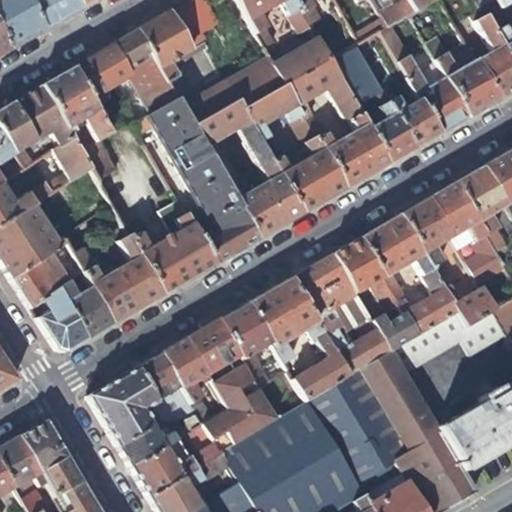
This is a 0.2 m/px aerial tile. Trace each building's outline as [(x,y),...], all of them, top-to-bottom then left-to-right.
[(0,0),(0,36),(7,50),(27,38),(41,30),(26,0),(0,0)] [(26,0),(41,30),(57,21),(77,9),(73,0),(26,0)] [(73,0),(77,9),(92,0),(73,0)] [(291,32),(302,25),(287,0),(226,0),(259,54),(269,48),(252,19),(275,5),(291,32)] [(315,22),(304,4),(301,0),(287,0),(302,25),(308,36),(313,33),(309,26),(315,22)] [(403,0),(406,4),(410,11),(428,0),(403,0)] [(469,0),(475,8),(489,0),(469,0)] [(511,0),(489,0),(475,8),(477,12),(481,19),(511,0)] [(402,15),(410,11),(406,4),(385,17),(389,23),(402,15)] [(151,23),(132,34),(172,102),(187,128),(231,102),(236,111),(279,86),(266,66),(263,60),(262,58),(188,101),(166,65),(199,45),(177,8),(151,23)] [(488,54),(472,64),(495,101),(508,93),(511,90),(511,70),(488,30),(481,19),(477,12),(466,18),(488,54)] [(352,44),(374,32),(381,28),(377,22),(349,39),(352,44)] [(511,35),(504,22),(488,30),(511,70),(511,35)] [(385,25),(381,28),(374,32),(384,48),(395,42),(385,25)] [(315,31),(313,33),(308,36),(311,40),(323,61),(327,58),(330,57),(315,31)] [(417,41),(423,50),(429,61),(440,79),(464,119),(477,111),(495,101),(472,64),(471,61),(453,72),(431,33),(417,41)] [(148,116),(172,102),(132,34),(116,44),(108,48),(126,79),(148,116)] [(311,40),(266,66),(279,86),(323,61),(311,40)] [(94,97),(126,79),(108,48),(83,63),(66,72),(93,116),(102,111),(94,97)] [(273,54),(269,48),(259,54),(262,58),(263,60),(273,54)] [(422,66),(429,61),(423,50),(415,54),(422,66)] [(394,66),(415,100),(436,136),(448,129),(464,119),(440,79),(423,89),(405,59),(394,66)] [(385,165),(364,130),(353,111),(346,99),(323,61),(279,86),(341,191),(349,186),(362,178),(377,170),(385,165)] [(35,90),(64,138),(71,134),(69,131),(79,125),(94,149),(95,148),(107,141),(93,116),(66,72),(52,81),(35,90)] [(236,111),(298,216),(318,204),(341,191),(279,86),(236,111)] [(46,137),(55,153),(68,146),(64,138),(35,90),(15,102),(0,110),(0,150),(1,150),(8,161),(13,170),(17,176),(33,167),(26,155),(20,158),(17,153),(46,137)] [(380,90),(375,93),(409,151),(422,143),(436,136),(415,100),(398,110),(387,91),(383,94),(380,90)] [(380,121),(364,130),(385,165),(396,159),(409,151),(375,93),(370,96),(372,100),(369,102),(380,121)] [(356,94),(346,99),(353,111),(363,105),(356,94)] [(210,233),(197,240),(212,266),(232,254),(253,242),(187,128),(172,102),(148,116),(132,126),(135,131),(138,137),(152,128),(210,233)] [(253,242),(276,229),(298,216),(236,111),(231,102),(187,128),(253,242)] [(130,134),(135,131),(132,126),(126,129),(130,134)] [(9,206),(0,192),(0,229),(28,213),(71,188),(87,178),(68,146),(55,153),(50,157),(61,176),(41,188),(9,206)] [(511,202),(511,160),(507,152),(493,161),(481,168),(504,207),(511,202)] [(486,218),(504,207),(481,168),(468,175),(452,184),(493,257),(505,250),(486,218)] [(13,170),(0,177),(0,185),(7,182),(17,176),(13,170)] [(93,188),(104,206),(123,195),(112,176),(93,188)] [(107,210),(104,206),(93,188),(87,178),(71,188),(90,220),(107,210)] [(501,269),(493,257),(452,184),(442,190),(426,200),(449,240),(465,231),(491,275),(501,269)] [(432,251),(449,240),(426,200),(411,208),(397,216),(439,289),(451,282),(432,251)] [(129,235),(123,239),(158,298),(185,282),(212,266),(197,240),(178,207),(168,213),(179,232),(143,253),(136,239),(134,241),(129,235)] [(54,254),(28,213),(0,229),(0,274),(6,283),(54,254)] [(408,315),(402,306),(398,308),(401,313),(404,318),(415,338),(455,315),(442,294),(439,289),(397,216),(378,227),(358,239),(390,294),(400,288),(392,274),(409,264),(432,301),(408,315)] [(56,241),(64,236),(60,228),(51,234),(56,241)] [(61,250),(66,258),(76,252),(66,235),(64,236),(56,241),(61,250)] [(94,281),(76,252),(66,258),(71,266),(80,281),(85,290),(108,327),(132,313),(158,298),(123,239),(123,237),(111,244),(123,264),(94,281)] [(394,317),(401,313),(398,308),(390,294),(358,239),(343,247),(329,255),(355,297),(370,288),(386,314),(391,312),(394,317)] [(55,276),(71,266),(66,258),(61,250),(54,254),(6,283),(14,296),(25,313),(31,309),(34,307),(43,302),(54,296),(62,291),(64,290),(55,276)] [(365,335),(376,334),(363,312),(355,297),(329,255),(308,268),(289,278),(314,321),(346,302),(365,335)] [(288,388),(299,407),(303,406),(347,379),(319,330),(314,321),(289,278),(255,298),(240,307),(267,352),(281,375),(284,381),(289,378),(284,368),(287,366),(284,362),(286,359),(278,346),(303,330),(312,345),(315,343),(323,355),(326,354),(331,362),(288,388)] [(408,302),(400,288),(390,294),(398,308),(402,306),(408,302)] [(68,300),(62,291),(54,296),(82,342),(94,335),(108,327),(85,290),(68,300)] [(448,290),(442,294),(455,315),(463,330),(492,313),(481,294),(479,292),(457,305),(448,290)] [(488,290),(481,294),(492,313),(506,305),(488,290)] [(71,348),(82,342),(54,296),(43,302),(49,313),(40,318),(32,323),(52,353),(59,355),(71,348)] [(508,341),(511,338),(511,301),(506,305),(492,313),(503,333),(508,341)] [(34,307),(40,318),(49,313),(43,302),(34,307)] [(263,354),(267,352),(240,307),(228,314),(213,323),(234,359),(242,371),(244,375),(255,369),(247,356),(259,349),(263,354)] [(34,315),(31,309),(25,313),(29,318),(34,315)] [(368,309),(363,312),(376,334),(388,355),(415,338),(404,318),(381,331),(368,309)] [(467,356),(503,333),(492,313),(463,330),(455,315),(415,338),(388,355),(401,376),(458,341),(467,356)] [(212,371),(234,359),(213,323),(201,330),(197,332),(180,342),(206,386),(208,391),(221,384),(212,371)] [(324,328),(319,330),(347,379),(359,372),(388,355),(376,334),(346,353),(334,333),(329,337),(324,328)] [(201,389),(206,386),(180,342),(169,348),(156,356),(173,386),(177,392),(187,409),(197,403),(187,385),(197,381),(201,389)] [(406,452),(350,486),(358,498),(361,503),(381,490),(387,499),(396,494),(403,505),(411,500),(417,511),(443,511),(458,503),(472,495),(459,473),(433,430),(401,376),(388,355),(359,372),(406,452)] [(163,392),(173,386),(156,356),(143,363),(129,371),(151,408),(163,401),(167,399),(163,392)] [(0,389),(11,383),(0,366),(0,389)] [(264,385),(255,369),(244,375),(253,391),(264,385)] [(140,415),(151,408),(129,371),(111,382),(88,395),(82,399),(113,452),(149,431),(140,415)] [(242,371),(221,384),(208,391),(222,414),(208,422),(198,428),(204,438),(209,446),(216,457),(273,424),(253,391),(244,375),(242,371)] [(303,406),(350,486),(406,452),(359,372),(347,379),(303,406)] [(476,404),(433,430),(459,473),(470,466),(507,444),(511,440),(511,382),(496,392),(493,386),(472,399),(476,404)] [(176,403),(181,412),(187,409),(177,392),(171,395),(176,403)] [(167,408),(176,403),(171,395),(167,399),(163,401),(167,408)] [(208,422),(197,403),(187,409),(191,417),(198,428),(208,422)] [(358,498),(350,486),(303,406),(299,407),(273,424),(216,457),(223,469),(234,486),(248,511),(333,511),(337,510),(346,505),(358,498)] [(181,412),(185,419),(191,417),(187,409),(181,412)] [(176,422),(180,427),(185,436),(192,431),(198,428),(191,417),(185,419),(176,422)] [(52,498),(57,496),(76,485),(40,424),(26,432),(14,439),(35,476),(40,485),(49,500),(52,498)] [(180,427),(164,437),(169,445),(185,436),(180,427)] [(199,442),(204,438),(198,428),(192,431),(199,442)] [(156,442),(149,431),(113,452),(116,457),(125,471),(161,450),(156,442)] [(169,445),(164,437),(156,442),(161,450),(163,449),(169,445)] [(33,511),(23,494),(33,489),(28,480),(35,476),(14,439),(0,447),(0,477),(20,511),(33,511)] [(175,467),(163,449),(161,450),(125,471),(132,483),(143,501),(197,469),(216,457),(209,446),(175,467)] [(216,457),(197,469),(204,480),(223,469),(216,457)] [(186,491),(204,480),(197,469),(143,501),(148,511),(190,511),(197,508),(186,491)] [(40,485),(35,476),(28,480),(33,489),(40,485)] [(20,511),(0,477),(0,502),(5,511),(20,511)] [(91,511),(81,495),(76,485),(57,496),(66,511),(91,511)] [(248,511),(234,486),(197,508),(190,511),(248,511)] [(381,490),(361,503),(365,511),(417,511),(411,500),(403,505),(396,494),(387,499),(381,490)] [(365,511),(361,503),(358,498),(346,505),(349,511),(365,511)]
